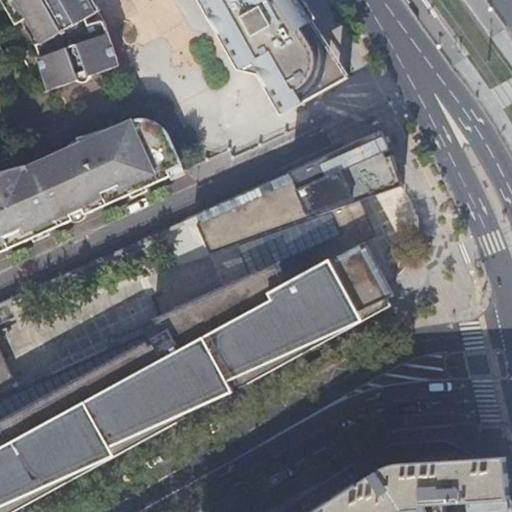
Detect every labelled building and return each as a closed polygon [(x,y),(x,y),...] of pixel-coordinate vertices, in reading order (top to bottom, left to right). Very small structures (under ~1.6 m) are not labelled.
[(88,77),(122,65),(111,33),(106,22),(99,21),(94,23),(92,15),(100,10),(94,0),(2,0),(15,24),(26,19),(39,44),(37,45),(41,56),(38,57),(49,91),(80,80),(78,74),(87,72),(88,77)] [(286,114),(303,104),(302,102),(310,98),(318,89),(324,79),(327,68),(327,58),(325,49),(322,44),(310,24),(311,23),(297,1),(293,4),(290,0),(204,0),(242,66),(255,59),(286,114)] [(99,21),(106,22),(100,10),(92,15),(94,23),(99,21)] [(174,143),(169,131),(168,129),(166,128),(165,126),(163,124),(161,123),(159,122),(156,121),(154,120),(152,119),(149,119),(147,118),(144,118),(142,118),(140,119),(137,120),(135,120),(81,139),(83,143),(29,166),(29,165),(20,167),(10,170),(4,172),(5,173),(0,175),(0,253),(75,219),(73,214),(85,208),(87,214),(173,175),(170,170),(184,164),(174,143)] [(388,145),(382,131),(196,215),(200,223),(197,225),(211,255),(238,245),(331,212),(341,235),(251,276),(155,320),(155,321),(162,335),(147,343),(71,385),(2,424),(0,424),(0,397),(17,390),(0,353),(0,511),(11,511),(389,306),(385,299),(387,298),(359,244),(340,208),(359,201),(405,184),(394,157),(393,155),(388,157),(385,152),(390,150),(388,145)] [(186,169),(184,164),(170,170),(173,175),(186,169)] [(340,208),(359,244),(375,236),(359,201),(340,208)] [(75,219),(87,214),(85,208),(73,214),(75,219)] [(331,212),(238,245),(251,276),(341,235),(331,212)] [(113,341),(117,349),(144,337),(147,343),(162,335),(155,321),(113,341)] [(117,349),(0,402),(0,421),(2,424),(71,385),(147,343),(144,337),(117,349)] [(405,511),(406,511),(425,511),(424,505),(469,502),(510,500),(508,473),(446,441),(400,443),(392,445),(382,448),(370,454),(279,511),(405,511)] [(510,511),(510,500),(469,502),(470,511),(510,511)]
